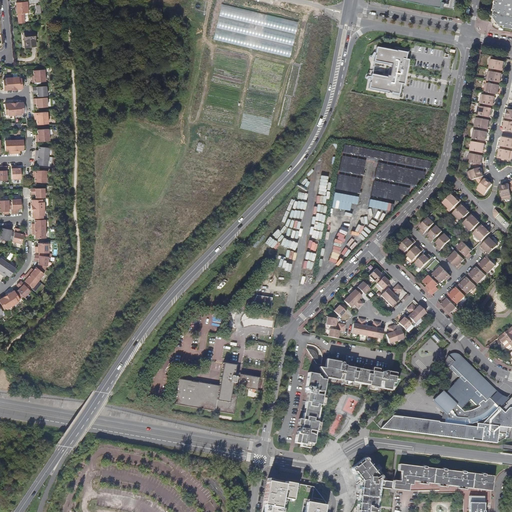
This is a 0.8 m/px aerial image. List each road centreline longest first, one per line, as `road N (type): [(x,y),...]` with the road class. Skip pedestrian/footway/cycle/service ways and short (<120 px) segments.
road 1 (primary): [(65,446),(163,305),(302,157)]
road 2 (residential): [(0,402),(264,447)]
road 3 (residential): [(371,248),(285,337),(264,447)]
road 4 (primary): [(343,19),(324,109),(302,157)]
road 5 (residential): [(468,36),(442,167)]
